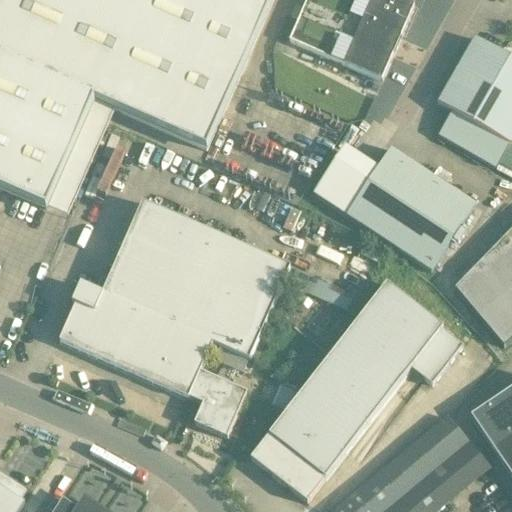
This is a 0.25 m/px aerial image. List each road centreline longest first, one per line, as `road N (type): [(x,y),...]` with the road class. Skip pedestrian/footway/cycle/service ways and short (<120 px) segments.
road 1 (unclassified): [(209,511),(133,443),(0,384)]
road 2 (unknown): [(511,490),(475,419),(476,408),(511,382)]
